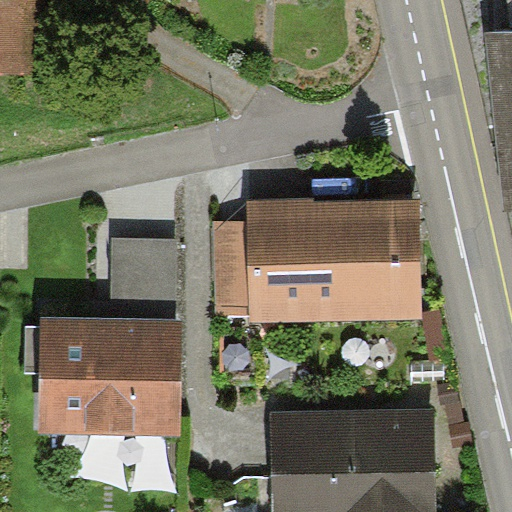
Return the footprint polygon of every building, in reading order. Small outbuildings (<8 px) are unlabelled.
[(51,0),(0,0),(0,75),(50,76),(51,0)] [(511,36),(499,38),(511,145),(511,36)] [(434,319),(435,186),(253,185),(252,225),(222,225),(221,299),(262,299),(262,319),(434,319)] [(178,295),(179,239),(119,238),(118,294),(178,295)] [(190,319),(51,320),(52,431),(191,430),(190,319)] [(440,511),(437,403),(280,408),(283,511),(440,511)]
